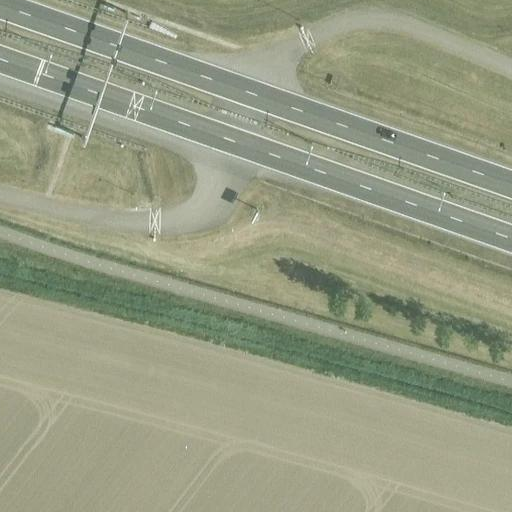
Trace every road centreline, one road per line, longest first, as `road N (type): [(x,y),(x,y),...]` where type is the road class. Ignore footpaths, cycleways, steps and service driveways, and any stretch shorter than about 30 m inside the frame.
road 1 (trunk): [(0,59),(511,240)]
road 2 (trunk): [(511,185),(0,6)]
